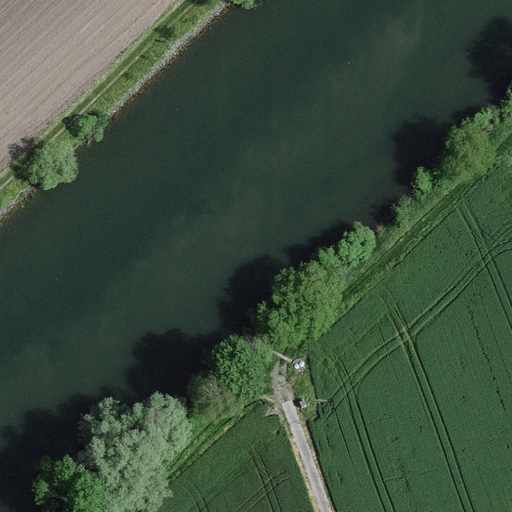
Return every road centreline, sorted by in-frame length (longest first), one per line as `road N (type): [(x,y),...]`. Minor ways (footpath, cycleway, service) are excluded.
road 1 (track): [(511,156),(130,511)]
road 2 (track): [(190,0),(0,179)]
road 3 (track): [(276,379),(323,511)]
